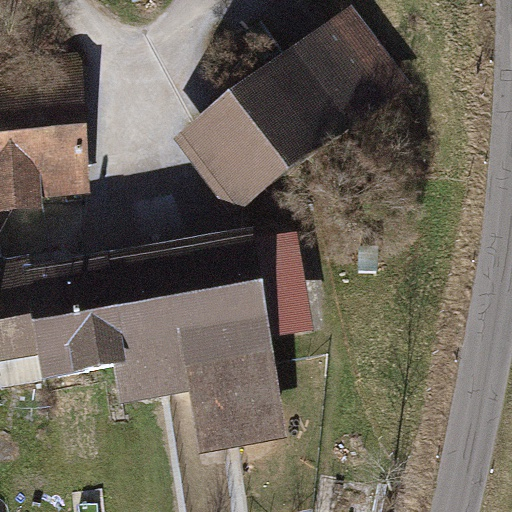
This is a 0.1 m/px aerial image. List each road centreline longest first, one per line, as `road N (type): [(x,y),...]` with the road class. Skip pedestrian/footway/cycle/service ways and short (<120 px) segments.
road 1 (unclassified): [(511,174),(454,511)]
road 2 (track): [(199,0),(173,39),(118,53),(66,0)]
